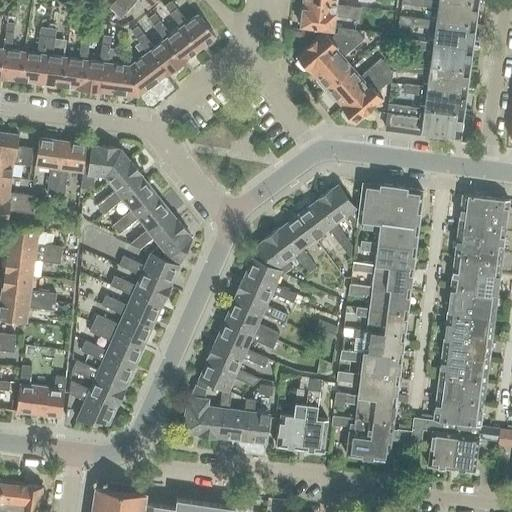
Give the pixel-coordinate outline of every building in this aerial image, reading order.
[(137,0),(139,0),(149,8),(155,0),(127,0),(121,8),(127,13),(137,0)] [(334,4),(304,0),(300,0),(301,3),(303,3),(302,8),(300,8),(298,24),(300,25),(310,26),(331,29),(332,15),(357,18),(359,7),(334,4)] [(401,0),(402,2),(419,5),(437,7),(436,18),(431,17),(431,20),(465,24),(475,26),(478,4),(468,2),(450,0),(401,0)] [(171,1),(164,6),(170,13),(177,8),(174,5),(171,1)] [(115,3),(109,9),(115,14),(120,8),(115,3)] [(120,8),(115,14),(121,20),(126,13),(120,8)] [(177,8),(170,13),(180,27),(181,27),(198,50),(215,37),(198,14),(187,22),(177,8)] [(154,13),(148,18),(153,25),(160,21),(154,13)] [(474,30),(475,26),(465,24),(431,20),(415,18),(399,16),(398,24),(414,26),(434,29),(433,40),(428,39),(428,42),(462,46),(472,48),(474,30)] [(181,27),(180,27),(170,35),(160,21),(153,25),(164,39),(182,63),(188,58),(198,50),(181,27)] [(7,23),(6,31),(14,32),(15,24),(7,23)] [(137,26),(131,31),(136,38),(143,33),(137,26)] [(41,27),(40,36),(47,37),(49,28),(41,27)] [(49,28),(47,37),(55,38),(56,29),(49,28)] [(324,32),(304,49),(296,56),(295,58),(308,73),(310,71),(310,72),(311,70),(356,31),(338,28),(337,32),(330,38),(324,32)] [(24,51),(11,50),(14,32),(6,31),(3,49),(0,74),(0,78),(7,79),(7,78),(20,80),(24,51)] [(356,31),(311,70),(316,76),(314,78),(325,90),(352,66),(343,57),(363,39),(356,31)] [(65,57),(68,34),(61,33),(58,56),(53,55),(55,38),(47,37),(41,83),(62,86),(66,57),(65,57)] [(82,33),(81,41),(89,42),(90,34),(82,33)] [(182,63),(164,39),(153,47),(143,33),(136,38),(140,43),(145,50),(147,52),(164,75),(165,76),(182,63)] [(103,35),(102,44),(110,45),(111,37),(103,35)] [(37,53),(24,51),(20,80),(41,83),(47,37),(40,36),(37,53)] [(425,62),(425,64),(459,69),(469,70),(472,48),(462,46),(428,42),(413,40),(412,47),(412,49),(431,51),(430,62),(425,62)] [(66,57),(62,86),(75,87),(75,88),(83,89),(87,60),(89,42),(81,41),(79,58),(66,57)] [(140,43),(134,46),(140,54),(145,50),(140,43)] [(87,60),(83,89),(104,92),(104,91),(108,62),(108,60),(110,48),(110,45),(102,44),(100,61),(87,60)] [(164,75),(147,52),(130,66),(137,96),(164,75)] [(352,66),(325,90),(336,102),(337,100),(342,106),(388,66),(380,58),(360,76),(352,66)] [(422,86),(456,91),(466,92),(469,70),(459,69),(425,64),(400,60),(398,70),(428,75),(427,83),(422,83),(422,86)] [(137,96),(130,66),(108,62),(104,91),(137,96)] [(386,83),(390,84),(392,72),(388,66),(342,106),(341,107),(339,109),(353,124),(354,123),(355,123),(362,116),(382,98),(376,92),(386,83)] [(422,86),(404,84),(402,93),(425,96),(423,106),(419,105),(419,108),(453,113),(463,114),(466,92),(456,91),(422,86)] [(419,108),(388,104),(386,117),(385,127),(421,131),(425,132),(460,136),(463,114),(453,113),(419,108)] [(34,148),(18,145),(19,135),(0,132),(0,152),(33,156),(34,148)] [(63,141),(39,137),(35,165),(50,168),(46,192),(56,193),(63,141)] [(64,194),(67,170),(82,172),(85,153),(86,145),(86,144),(63,141),(56,193),(64,194)] [(83,172),(81,188),(93,190),(95,176),(104,177),(107,180),(107,179),(129,161),(120,149),(116,149),(117,148),(99,146),(92,145),(90,153),(85,153),(82,172),(83,172)] [(33,156),(0,152),(0,176),(11,178),(13,164),(31,166),(33,156)] [(107,180),(115,191),(97,205),(103,214),(122,199),(123,200),(145,180),(141,175),(141,174),(130,160),(129,161),(107,179),(107,180)] [(11,178),(0,176),(0,200),(33,205),(34,196),(9,192),(11,178)] [(118,233),(137,218),(161,200),(145,180),(123,200),(131,210),(112,224),(118,233)] [(418,227),(420,211),(422,190),(406,188),(406,187),(380,183),(380,185),(362,182),(359,208),(358,218),(418,227)] [(358,218),(359,208),(355,208),(338,184),(332,189),(331,188),(317,199),(317,200),(335,223),(346,215),(351,222),(354,220),(357,224),(358,219),(358,218)] [(458,225),(482,228),(486,197),(462,194),(458,225)] [(486,197),(482,228),(505,231),(509,200),(486,197)] [(0,220),(8,221),(9,211),(9,210),(32,213),(33,205),(0,200),(0,220)] [(139,248),(152,237),(153,238),(176,219),(161,200),(137,218),(146,230),(129,243),(139,248)] [(334,236),(341,246),(351,259),(352,245),(344,234),(343,234),(340,229),(338,231),(333,224),(335,223),(317,200),(298,214),(315,238),(329,227),(335,235),(334,236)] [(316,266),(302,247),(315,238),(298,214),(278,229),(296,254),(309,272),(316,266)] [(153,238),(159,246),(151,252),(179,265),(191,238),(187,233),(188,232),(177,218),(176,219),(153,238)] [(377,243),(415,248),(418,227),(358,218),(358,219),(363,220),(362,229),(379,231),(377,243)] [(37,243),(39,227),(20,225),(10,224),(7,248),(61,254),(62,246),(37,243)] [(479,250),(482,228),(458,225),(454,255),(478,258),(479,250)] [(255,250),(259,253),(255,259),(281,271),(285,273),(292,267),(287,260),(296,254),(278,229),(278,228),(263,239),(264,240),(258,244),(255,250)] [(505,231),(482,228),(479,250),(502,252),(505,231)] [(374,264),(374,265),(412,270),(415,248),(377,243),(361,241),(360,250),(376,252),(374,264)] [(33,275),(35,260),(60,263),(61,254),(7,248),(4,271),(33,275)] [(479,250),(478,258),(476,271),(499,274),(502,252),(479,250)] [(130,270),(139,274),(141,274),(142,273),(170,285),(179,265),(151,252),(149,252),(144,265),(123,255),(119,265),(130,270)] [(476,271),(478,258),(454,255),(451,285),(474,288),(476,271)] [(255,259),(252,258),(243,278),(272,291),(272,292),(293,302),(297,294),(275,284),(281,271),(255,259)] [(412,270),(374,265),(374,264),(352,261),(351,270),(356,271),(356,270),(372,273),(370,286),(409,292),(412,270)] [(4,271),(1,294),(55,301),(56,293),(31,289),(33,275),(4,271)] [(476,271),(474,288),(473,293),(497,296),(499,274),(476,271)] [(141,274),(139,274),(135,285),(113,275),(109,284),(130,294),(132,295),(132,293),(161,306),(163,301),(164,302),(171,285),(170,285),(142,273),(141,274)] [(272,291),(243,278),(243,277),(236,293),(236,294),(234,298),(263,311),(262,312),(284,323),(288,314),(266,304),(272,292),(272,291)] [(349,283),(349,286),(348,294),(365,297),(365,294),(369,295),(368,308),(406,313),(409,292),(370,286),(349,283)] [(471,314),(473,293),(474,288),(451,285),(447,316),(470,319),(471,314)] [(124,313),(152,325),(161,306),(132,293),(132,295),(130,294),(126,305),(105,295),(101,304),(122,314),(123,314),(124,313)] [(473,293),(471,314),(494,317),(497,296),(473,293)] [(0,302),(0,318),(25,322),(26,322),(28,307),(53,310),(55,301),(1,294),(0,302)] [(258,323),(261,316),(262,312),(263,311),(234,298),(226,318),(276,340),(279,333),(258,323)] [(365,330),(404,335),(406,313),(368,308),(356,307),(355,315),(367,317),(365,330)] [(115,332),(143,345),(152,325),(124,313),(123,314),(122,314),(117,323),(96,314),(93,322),(115,332)] [(471,314),(470,319),(468,336),(491,338),(494,317),(471,314)] [(466,349),(468,336),(470,319),(447,316),(443,346),(466,349)] [(245,350),(246,349),(251,338),(272,348),(276,340),(226,318),(217,337),(245,350)] [(135,364),(143,345),(115,332),(93,322),(89,330),(110,340),(106,350),(107,350),(106,352),(135,364)] [(325,323),(319,336),(331,341),(336,328),(325,323)] [(362,352),(401,357),(404,335),(365,330),(353,328),(352,337),(364,338),(362,352)] [(0,341),(15,343),(16,334),(0,332),(0,341)] [(468,336),(466,349),(465,357),(488,360),(491,338),(468,336)] [(246,349),(245,350),(217,337),(215,342),(214,342),(207,358),(208,358),(237,371),(238,368),(244,356),(264,365),(267,358),(246,349)] [(81,350),(101,360),(97,369),(98,370),(98,371),(126,384),(135,364),(106,352),(107,350),(106,350),(85,340),(81,350)] [(0,349),(14,352),(15,343),(0,341),(0,349)] [(462,379),(465,357),(466,349),(443,346),(439,376),(462,379)] [(398,379),(401,357),(362,352),(341,349),(339,359),(349,360),(349,358),(361,360),(360,369),(351,368),(351,372),(398,379)] [(465,357),(462,379),(486,381),(488,360),(465,357)] [(228,391),(234,377),(252,385),(259,379),(238,368),(237,371),(208,358),(199,378),(208,382),(209,382),(222,388),(228,391)] [(93,379),(89,388),(88,390),(89,391),(89,392),(117,404),(118,405),(125,389),(124,388),(126,384),(98,371),(98,370),(97,369),(76,360),(72,369),(93,379)] [(22,365),(20,376),(30,377),(32,366),(22,365)] [(338,370),(337,379),(358,382),(357,395),(356,395),(395,401),(398,379),(351,372),(338,370)] [(61,417),(62,407),(65,381),(66,377),(55,375),(53,387),(42,385),(38,414),(61,417)] [(17,401),(16,411),(38,414),(42,385),(41,385),(29,384),(30,377),(20,376),(17,401)] [(460,400),(462,379),(439,376),(436,397),(460,400)] [(301,377),(300,388),(308,389),(309,378),(301,377)] [(186,403),(183,428),(186,432),(199,434),(199,435),(216,437),(217,436),(220,408),(219,407),(208,406),(209,398),(204,398),(205,390),(209,382),(208,382),(199,378),(196,385),(190,397),(189,397),(188,403),(186,403)] [(309,378),(308,389),(319,391),(320,380),(310,378),(309,378)] [(0,389),(9,391),(10,381),(0,379),(0,389)] [(462,379),(460,400),(483,403),(486,381),(462,379)] [(69,393),(84,400),(76,419),(109,423),(117,404),(89,392),(89,391),(88,390),(89,388),(70,380),(69,393)] [(259,384),(258,394),(272,395),(273,386),(259,384)] [(244,410),(229,408),(231,392),(228,391),(222,388),(219,407),(220,408),(217,436),(240,439),(244,410)] [(292,415),(281,413),(276,445),(300,448),(308,389),(300,388),(295,388),(292,415)] [(308,389),(300,448),(323,451),(327,419),(315,418),(319,391),(308,389)] [(393,422),(395,401),(356,395),(357,395),(335,392),(333,405),(343,406),(343,402),(356,404),(354,417),(393,422)] [(436,397),(434,416),(433,419),(457,422),(460,400),(436,397)] [(270,414),(253,411),(255,399),(246,398),(244,410),(240,439),(266,443),(270,414)] [(470,424),(480,425),(483,403),(460,400),(457,422),(470,424)] [(333,415),(332,425),(340,426),(340,424),(350,426),(346,454),(388,460),(390,439),(410,442),(411,430),(397,429),(392,429),(393,422),(354,417),(354,418),(333,415)] [(427,465),(451,468),(455,433),(457,422),(433,419),(421,418),(413,417),(411,430),(410,442),(421,443),(422,429),(432,430),(427,465)] [(455,433),(451,468),(474,471),(478,439),(479,436),(480,425),(470,424),(457,422),(455,433)] [(479,436),(478,439),(498,441),(500,428),(495,427),(493,427),(492,427),(480,425),(479,436)] [(498,441),(497,445),(511,446),(511,429),(507,429),(506,429),(504,428),(500,428),(498,441)] [(39,511),(43,486),(39,486),(27,485),(27,484),(23,484),(19,484),(19,481),(3,479),(0,497),(0,511),(39,511)] [(143,511),(145,504),(145,502),(146,494),(131,492),(131,486),(111,484),(111,489),(95,487),(91,511),(143,511)] [(233,511),(234,508),(234,507),(176,499),(175,507),(147,502),(145,511),(233,511)]
